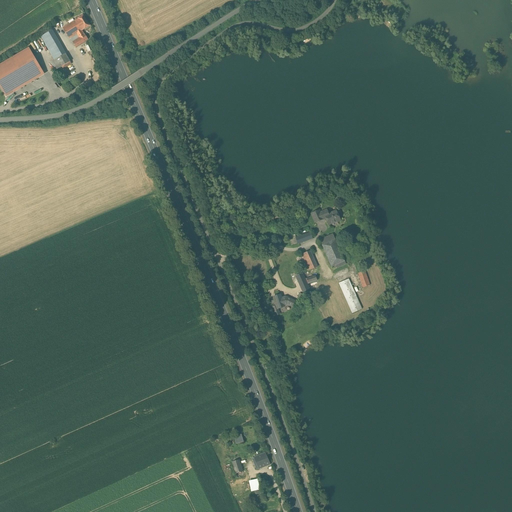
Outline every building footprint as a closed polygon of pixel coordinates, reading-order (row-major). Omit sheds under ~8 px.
[(89,26),(83,16),(74,21),(77,25),(78,27),(80,31),(89,26)] [(52,30),(41,36),(43,41),(54,34),(52,30)] [(65,54),(54,34),(43,41),(54,60),(65,54)] [(44,75),(28,48),(0,64),(0,85),(7,96),(44,75)] [(65,54),(54,60),(51,62),(56,69),(70,61),(65,54)] [(327,219),(329,225),(342,220),(339,212),(331,215),(328,209),(321,211),(320,210),(311,213),(315,223),(327,219)] [(311,231),(296,237),(299,244),(314,238),(311,231)] [(346,264),(335,239),(322,245),(333,269),(346,264)] [(317,267),(310,250),(302,254),(309,270),(317,267)] [(365,271),(358,273),(364,290),(371,288),(365,271)] [(305,279),(302,273),(296,276),(300,286),(308,283),(310,288),(318,285),(315,276),(305,279)] [(348,279),(339,283),(352,313),(361,309),(348,279)] [(280,294),(273,297),(276,306),(277,309),(278,309),(284,306),(284,305),(288,304),(292,306),(295,301),(285,297),(282,298),(280,294)] [(241,435),(234,437),(236,444),(243,441),(241,435)] [(265,453),(254,457),(259,469),(270,464),(265,453)] [(239,460),(232,462),(236,473),(243,471),(239,460)]
